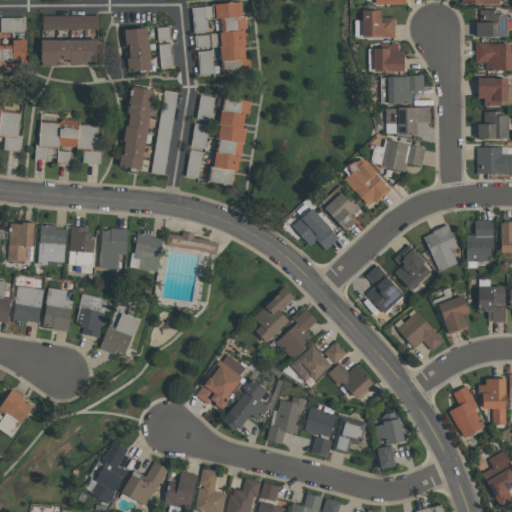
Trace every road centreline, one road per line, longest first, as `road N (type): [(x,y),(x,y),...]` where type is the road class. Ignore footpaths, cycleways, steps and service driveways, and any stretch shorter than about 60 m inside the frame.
road 1 (residential): [(0,188),(169,201),(260,237),(323,288),(410,390),(466,511)]
road 2 (residential): [(170,429),(375,490),(402,489),(449,467)]
road 3 (residential): [(323,288),(418,208),(448,193),(511,192)]
road 4 (residential): [(178,6),(188,85),(169,201)]
road 5 (residential): [(0,6),(178,6)]
road 6 (residential): [(432,27),(445,50),(448,193)]
